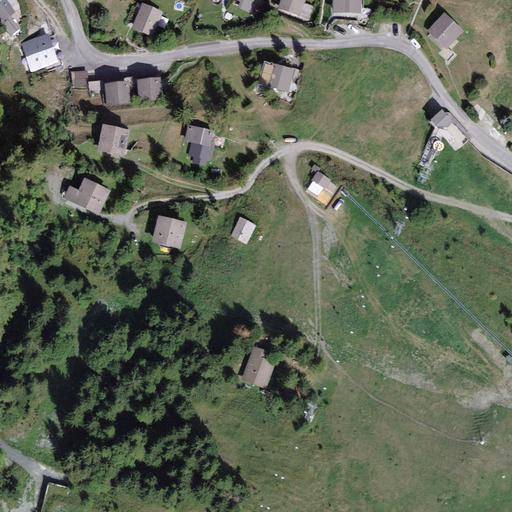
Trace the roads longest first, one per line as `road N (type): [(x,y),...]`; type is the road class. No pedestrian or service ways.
road 1 (track): [(511,164),(462,122),(404,47),(352,42),(108,63),(77,46),(63,0)]
road 2 (track): [(511,220),(424,196),(302,146),(276,155),(236,195),(158,203),(123,216)]
road 3 (track): [(285,152),(314,216),(318,348)]
